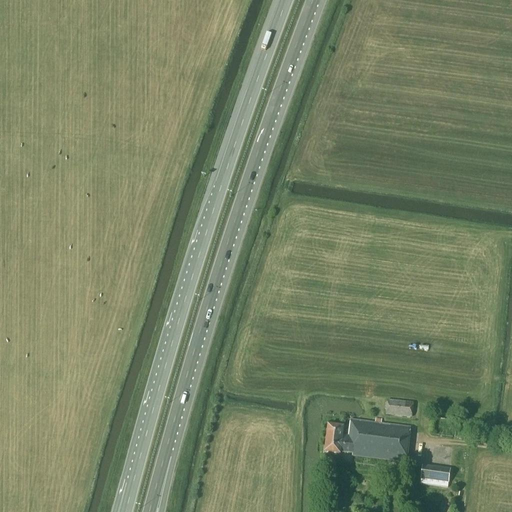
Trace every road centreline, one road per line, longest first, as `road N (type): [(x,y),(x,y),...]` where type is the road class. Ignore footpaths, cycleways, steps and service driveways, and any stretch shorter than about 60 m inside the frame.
road 1 (trunk): [(284,0),(132,484)]
road 2 (trunk): [(163,454),(313,0)]
